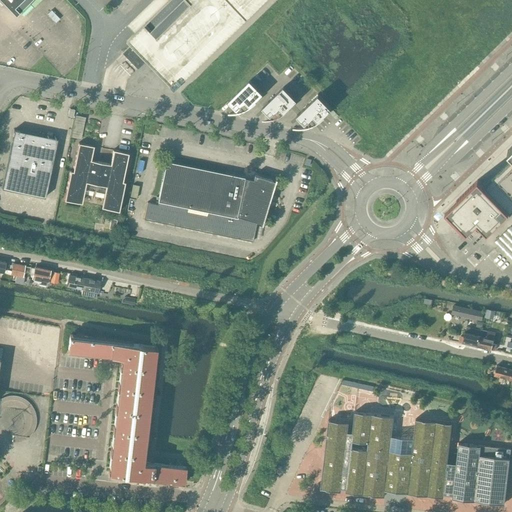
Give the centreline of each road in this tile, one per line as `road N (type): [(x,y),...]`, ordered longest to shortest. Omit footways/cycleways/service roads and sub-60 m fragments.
road 1 (unclassified): [(367,189),(312,140),(0,81)]
road 2 (unknown): [(265,159),(286,182),(266,238),(245,248),(211,242),(145,226),(138,212),(156,145),(193,146)]
road 3 (unclassified): [(0,253),(234,300)]
road 4 (residential): [(511,360),(305,320)]
road 5 (tertiary): [(224,509),(295,317)]
road 6 (tertiary): [(274,312),(203,500)]
road 7 (residential): [(155,493),(42,480),(25,511)]
road 8 (unclassified): [(511,68),(428,148),(418,175)]
road 9 (tertiary): [(362,219),(274,312)]
road 10 (tertiary): [(511,88),(418,175)]
